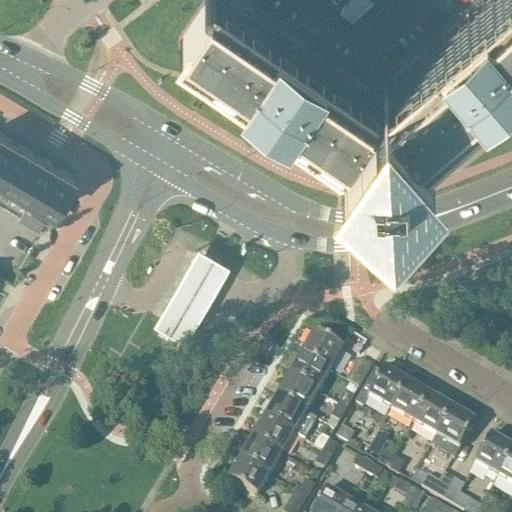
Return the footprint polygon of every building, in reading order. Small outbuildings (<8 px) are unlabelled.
[(179,37),(178,38),(179,39),(220,67),(260,94),(301,122),(338,147),(343,139),(344,140),(369,105),(374,98),(365,92),(368,87),(364,87),(359,84),(361,82),(354,78),(339,68),(332,63),(331,64),(323,58),(323,57),(322,56),(321,57),(314,52),(306,47),(307,46),(293,36),(279,27),(278,28),(269,22),(270,21),(268,20),(268,21),(260,16),(253,11),(253,9),(246,5),(239,0),(202,0),(197,9),(190,20),(182,30),(178,37),(179,37)] [(330,0),(353,15),(370,0),(330,0)] [(387,85),(387,86),(392,91),(429,136),(430,136),(430,137),(432,152),(433,154),(440,148),(441,148),(442,146),(439,143),(440,142),(447,136),(448,136),(449,136),(448,135),(463,123),(464,122),(464,121),(465,121),(471,116),(471,115),(472,115),(473,114),(487,101),(488,102),(489,101),(488,101),(492,97),(496,93),(497,94),(498,93),(497,93),(505,86),(511,80),(511,0),(486,0),(472,13),(469,10),(468,9),(442,31),(444,32),(446,35),(422,55),(420,52),(419,51),(393,74),(394,75),(397,77),(390,83),(387,86),(387,85)] [(343,139),(338,147),(342,149),(339,153),(347,158),(346,159),(349,161),(349,160),(351,162),(358,167),(373,177),(375,179),(389,188),(391,185),(394,188),(406,177),(409,175),(408,175),(422,163),(427,159),(430,156),(431,156),(433,154),(432,152),(430,137),(430,136),(429,136),(392,91),(387,86),(387,85),(385,83),(387,81),(385,79),(383,82),(384,83),(380,87),(368,87),(365,92),(374,98),(369,105),(344,140),(343,139)] [(45,228),(75,177),(55,165),(34,152),(14,141),(0,132),(0,179),(14,187),(33,199),(24,216),(45,228)] [(228,257),(196,239),(175,275),(152,314),(184,333),(208,292),(228,257)] [(165,337),(175,343),(180,334),(170,329),(165,337)] [(330,342),(343,350),(349,340),(336,332),(330,342)] [(302,357),(323,369),(331,373),(343,353),(314,336),(302,357)] [(323,369),(302,357),(289,378),(318,395),(331,373),(323,369)] [(346,384),(358,391),(371,369),(359,362),(346,384)] [(368,402),(390,414),(406,386),(383,373),(381,376),(374,372),(354,406),(362,410),(368,402)] [(277,399),(306,416),(318,395),(289,378),(277,399)] [(413,428),(429,400),(406,386),(390,414),(413,428)] [(337,406),(346,411),(354,399),(344,394),(337,406)] [(265,420),(294,437),(306,416),(277,399),(265,420)] [(435,441),(452,413),(429,400),(413,428),(435,441)] [(326,427),(334,432),(339,424),(346,411),(337,406),(330,419),(331,419),(326,427)] [(452,413),(435,441),(458,454),(474,426),(452,413)] [(294,437),(265,420),(253,441),(282,458),(294,437)] [(341,430),(335,440),(348,446),(353,437),(341,430)] [(313,449),(321,454),(331,459),(338,447),(328,442),(320,437),(313,449)] [(496,481),(511,454),(511,451),(490,438),(473,468),(496,481)] [(282,458),(253,441),(241,461),(270,478),(282,458)] [(382,452),(376,464),(387,471),(394,459),(382,452)] [(331,459),(321,454),(314,466),(324,471),(331,459)] [(511,490),(511,454),(496,481),(511,490)] [(357,458),(352,467),(365,474),(370,465),(357,458)] [(394,459),(387,471),(398,477),(405,465),(394,459)] [(270,478),(241,461),(228,483),(257,500),(270,478)] [(370,465),(365,474),(377,482),(383,473),(370,465)] [(442,502),(454,482),(443,476),(438,484),(427,478),(421,489),(442,502)] [(298,494),(307,500),(314,488),(305,482),(298,494)] [(454,482),(442,502),(459,511),(479,511),(481,509),(459,496),(464,488),(454,482)] [(399,483),(394,491),(406,499),(411,490),(399,483)] [(411,490),(406,499),(419,506),(424,497),(412,490),(411,490)] [(342,511),(347,504),(326,492),(314,511),(342,511)] [(283,511),(299,511),(307,500),(298,494),(295,493),(283,511)]
